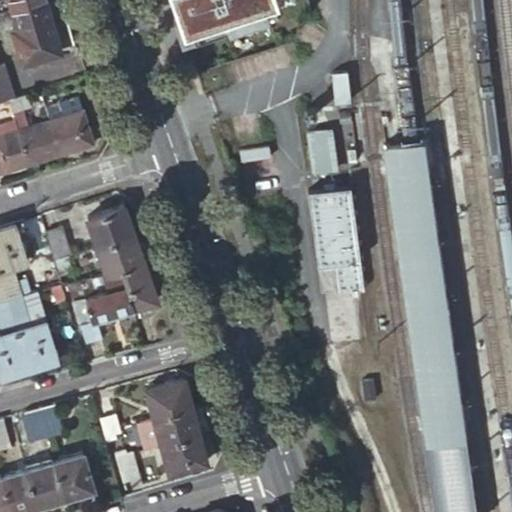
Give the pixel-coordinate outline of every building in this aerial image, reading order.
[(3,0),(7,10),(38,0),(3,0)] [(38,0),(7,10),(12,27),(7,28),(16,60),(56,48),(55,45),(69,41),(57,0),(38,0)] [(169,0),(182,33),(271,0),(169,0)] [(236,74),(297,64),(294,45),(233,55),(236,74)] [(0,99),(4,98),(9,96),(0,68),(0,99)] [(350,71),(337,73),(341,100),(354,99),(350,71)] [(22,92),(9,96),(4,98),(8,112),(19,108),(26,106),(22,92)] [(44,121),(55,154),(89,143),(75,97),(61,101),(65,114),(44,121)] [(61,101),(40,107),(44,121),(65,114),(61,101)] [(19,108),(8,112),(11,120),(14,130),(25,127),(19,108)] [(0,170),(24,163),(14,130),(11,120),(0,123),(0,170)] [(24,163),(55,154),(44,121),(25,127),(14,130),(24,163)] [(340,130),(314,135),(320,177),(346,173),(340,130)] [(388,141),(431,437),(484,429),(480,402),(477,402),(474,380),(477,379),(465,296),(462,296),(459,273),(461,273),(448,184),(446,185),(442,161),(445,161),(441,133),(388,141)] [(359,187),(319,194),(329,267),(343,265),(369,261),(359,187)] [(92,244),(129,232),(119,203),(82,216),(92,244)] [(25,259),(14,222),(0,226),(0,278),(6,298),(19,295),(18,293),(27,290),(23,276),(14,279),(9,264),(25,259)] [(57,226),(41,231),(49,258),(62,254),(65,253),(57,226)] [(139,261),(129,232),(92,244),(101,271),(115,267),(139,261)] [(62,254),(49,258),(54,275),(67,271),(62,254)] [(152,300),(139,261),(115,267),(127,307),(152,300)] [(369,261),(343,265),(348,294),(373,290),(369,261)] [(90,318),(127,307),(115,267),(101,271),(98,272),(102,288),(86,293),(80,295),(87,319),(90,318)] [(85,276),(64,283),(75,322),(87,319),(80,295),(86,293),(85,289),(88,286),(85,276)] [(34,289),(27,290),(18,293),(19,295),(6,298),(26,366),(55,359),(34,289)] [(0,373),(26,366),(6,298),(0,300),(0,328),(1,332),(0,332),(0,373)] [(87,319),(75,322),(80,340),(95,336),(90,318),(87,319)] [(148,417),(185,406),(177,377),(140,387),(148,417)] [(384,379),(372,380),(374,398),(386,396),(384,379)] [(34,407),(43,436),(57,433),(49,403),(34,407)] [(156,443),(193,433),(185,406),(148,417),(156,443)] [(28,440),(43,436),(34,407),(20,411),(28,440)] [(95,418),(101,440),(110,438),(109,433),(115,432),(114,427),(110,414),(95,418)] [(201,461),(193,433),(156,443),(164,471),(201,461)] [(115,473),(118,481),(134,476),(127,451),(121,452),(120,449),(110,452),(115,473)] [(49,460),(60,499),(97,488),(86,450),(49,460)] [(20,468),(31,507),(60,499),(49,460),(20,468)] [(0,473),(0,490),(6,511),(14,511),(31,507),(20,468),(0,473)]
